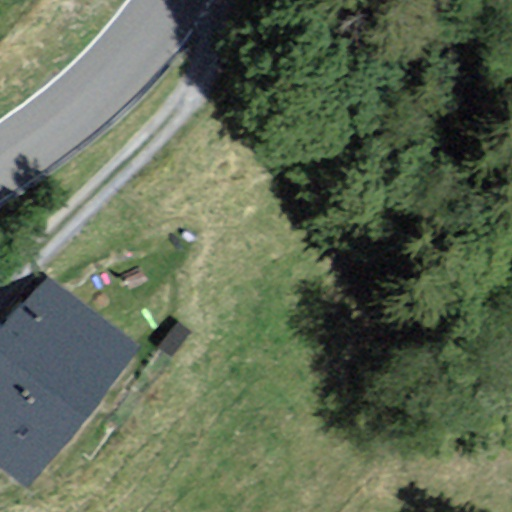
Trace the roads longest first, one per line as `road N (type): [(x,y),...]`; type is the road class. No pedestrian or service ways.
road 1 (track): [(210,0),(197,73),(173,113),(0,288)]
road 2 (unclassified): [(0,161),(104,81),(175,0)]
